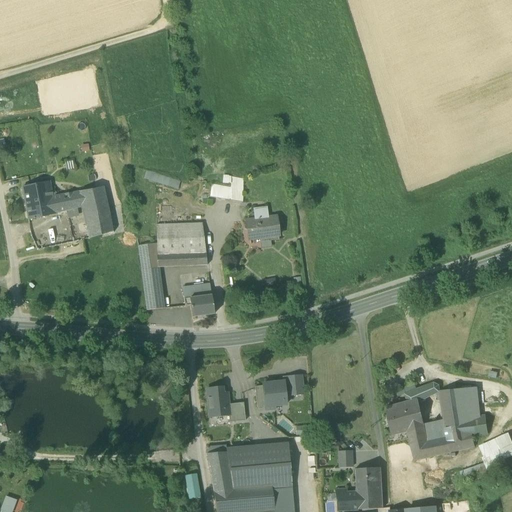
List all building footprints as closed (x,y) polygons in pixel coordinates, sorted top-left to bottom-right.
[(143,180),(178,190),(180,182),(146,172),(143,180)] [(231,185),(231,178),(228,177),(222,176),(222,185),(231,185)] [(210,198),(241,204),(243,180),(231,178),(231,185),(230,189),(211,185),(210,198)] [(28,219),(55,214),(52,198),(48,183),(22,188),(28,219)] [(85,223),(88,238),(111,232),(102,187),(79,192),(82,208),(85,223)] [(79,192),(52,198),(55,214),(66,211),(77,209),(82,208),(79,192)] [(77,209),(66,211),(68,219),(78,217),(77,209)] [(253,211),(254,220),(258,220),(258,218),(259,218),(259,219),(267,218),(266,210),(253,211)] [(248,240),(260,239),(278,236),(276,217),(267,218),(259,219),(259,218),(258,218),(258,220),(254,220),(246,221),(247,231),(250,230),(251,239),(248,239),(248,240)] [(157,244),(156,244),(157,268),(159,267),(207,266),(204,247),(205,247),(202,224),(156,225),(157,244)] [(279,240),(278,236),(260,239),(262,248),(271,247),(270,241),(279,240)] [(164,309),(159,267),(157,268),(156,244),(155,244),(138,246),(141,270),(146,311),(164,309)] [(275,279),(263,281),(264,288),(276,286),(275,279)] [(182,289),(184,299),(211,296),(209,285),(182,289)] [(214,314),(211,296),(184,299),(185,307),(190,306),(192,317),(214,314)] [(283,382),(285,396),(303,394),(301,376),(282,378),(283,382)] [(402,388),(404,395),(419,389),(416,381),(401,386),(402,388)] [(285,396),(283,382),(262,384),(263,386),(255,387),(257,408),(265,407),(274,406),(286,405),(285,396)] [(434,384),(430,385),(432,395),(439,392),(438,386),(434,384)] [(430,385),(421,388),(425,399),(432,395),(430,385)] [(221,388),(206,390),(209,418),(229,416),(230,416),(228,405),(227,394),(222,394),(221,388)] [(404,395),(402,388),(394,391),(396,397),(404,395)] [(418,402),(425,399),(421,388),(419,389),(404,395),(407,403),(405,403),(404,413),(407,431),(414,461),(474,447),(472,437),(470,430),(446,435),(446,437),(427,442),(423,425),(419,408),(418,402)] [(439,392),(443,420),(446,435),(470,430),(486,427),(484,416),(478,417),(475,388),(439,392)] [(426,404),(425,399),(418,402),(419,408),(426,404)] [(243,403),(228,405),(230,416),(229,416),(229,423),(245,421),(243,403)] [(386,408),(391,435),(407,431),(404,413),(405,403),(386,408)] [(446,435),(443,420),(423,425),(427,442),(446,437),(446,435)] [(310,426),(296,426),(296,436),(310,436),(310,426)] [(486,427),(470,430),(472,437),(487,435),(486,427)] [(511,443),(508,433),(478,448),(485,464),(488,471),(511,457),(511,443)] [(274,511),(292,511),(287,445),(226,451),(233,491),(272,487),(274,511)] [(213,492),(216,511),(257,511),(274,511),(272,487),(233,491),(226,451),(225,446),(206,448),(213,492)] [(338,452),(339,468),(352,468),(351,452),(338,452)] [(460,472),(463,481),(488,472),(488,471),(485,464),(460,472)] [(354,470),(356,493),(363,493),(381,492),(380,468),(354,470)] [(197,474),(185,476),(189,500),(201,498),(197,474)] [(450,496),(451,499),(461,498),(460,494),(458,483),(440,486),(443,497),(450,496)] [(381,492),(363,493),(364,510),(382,508),(381,492)] [(337,511),(364,510),(363,493),(356,493),(336,494),(336,502),(337,511)] [(336,502),(336,494),(328,495),(329,503),(336,502)] [(13,511),(17,501),(5,497),(0,511),(1,511),(13,511)]
